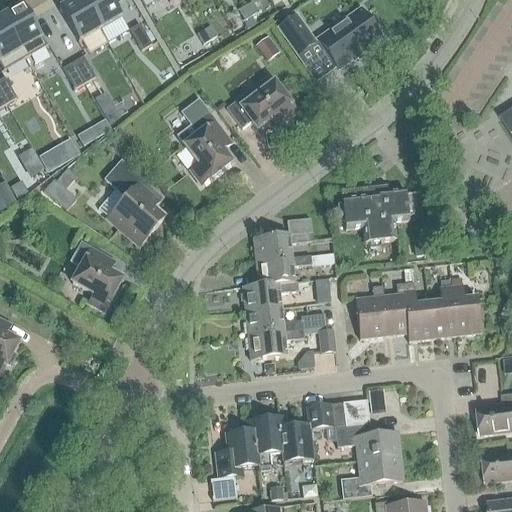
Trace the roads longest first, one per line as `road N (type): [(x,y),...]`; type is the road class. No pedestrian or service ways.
road 1 (residential): [(138,365),(177,283),(199,257),(397,100),(454,35),(472,0)]
road 2 (residential): [(455,511),(437,371),(169,403)]
road 3 (track): [(0,281),(138,365)]
road 4 (residential): [(123,404),(63,377),(38,377),(0,435)]
road 5 (residential): [(61,511),(123,404)]
